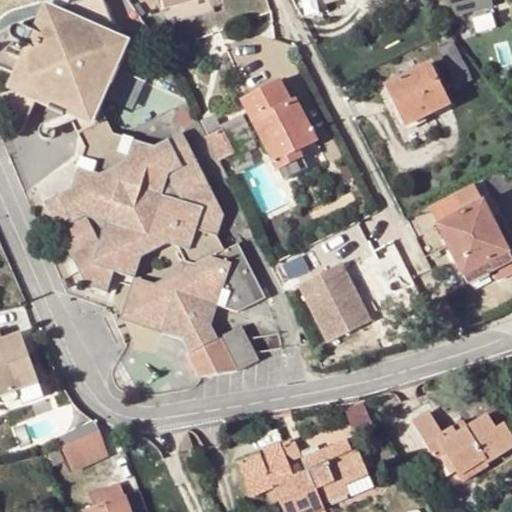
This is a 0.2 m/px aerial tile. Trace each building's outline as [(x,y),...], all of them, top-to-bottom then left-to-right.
[(3,90),(37,105),(53,98),(71,102),(91,94),(95,80),(111,87),(118,73),(131,78),(150,71),(133,43),(117,36),(102,0),(80,0),(58,9),(50,6),(42,1),(40,2),(37,17),(0,31),(0,71),(1,72),(7,74),(6,79),(4,83),(3,87),(3,90)] [(299,0),(303,9),(326,2),(324,0),(299,0)] [(0,31),(37,17),(40,2),(24,5),(13,9),(6,11),(1,15),(0,16),(0,31)] [(451,42),(438,49),(458,86),(470,80),(451,42)] [(428,63),(383,85),(403,125),(448,103),(428,63)] [(78,134),(106,120),(101,110),(111,87),(95,80),(91,94),(71,102),(53,98),(37,105),(67,118),(78,134)] [(240,99),(277,169),(299,157),(301,156),(298,149),(315,139),(295,99),(289,101),(278,80),(240,99)] [(204,117),(198,120),(202,126),(207,123),(204,117)] [(113,270),(134,277),(140,257),(168,243),(175,245),(183,261),(178,278),(161,285),(169,302),(160,331),(181,339),(188,352),(215,339),(209,327),(216,305),(236,311),(263,297),(237,244),(223,251),(215,236),(221,214),(208,187),(180,201),(167,175),(181,169),(166,140),(153,146),(132,140),(128,153),(118,151),(122,136),(112,132),(106,120),(78,134),(85,148),(82,157),(95,162),(92,172),(78,167),(72,187),(57,195),(64,210),(51,216),(86,285),(106,291),(113,270)] [(220,129),(204,137),(217,161),(232,153),(220,129)] [(181,169),(195,161),(180,133),(166,140),(181,169)] [(132,140),(122,136),(118,151),(128,153),(132,140)] [(95,162),(82,157),(78,167),(92,172),(95,162)] [(305,168),(299,157),(277,169),(283,179),(305,168)] [(180,201),(208,187),(203,178),(195,161),(181,169),(167,175),(180,201)] [(481,201),(472,183),(427,206),(437,225),(481,201)] [(64,210),(57,195),(44,201),(51,216),(64,210)] [(437,225),(463,274),(507,252),(481,201),(437,225)] [(511,262),(507,252),(463,274),(468,285),(511,262)] [(340,262),(297,284),(327,342),(370,320),(344,269),(340,262)] [(161,285),(134,277),(121,318),(160,331),(169,302),(161,285)] [(0,367),(2,367),(5,375),(12,392),(19,390),(16,385),(34,379),(17,329),(1,335),(0,334),(0,367)] [(2,367),(0,367),(0,391),(4,393),(12,392),(5,375),(2,367)] [(485,459),(486,462),(511,446),(511,439),(494,412),(457,435),(446,442),(441,434),(427,413),(411,422),(434,460),(444,454),(458,476),(485,459)] [(451,427),(441,434),(446,442),(457,435),(451,427)] [(95,429),(59,447),(72,471),(107,454),(95,429)] [(292,438),(278,443),(281,451),(295,446),(292,438)] [(273,485),(283,511),(317,511),(322,510),(321,505),(317,497),(366,476),(365,472),(357,454),(356,451),(351,454),(346,440),(301,459),(306,472),(293,478),(281,451),(262,459),(259,452),(236,461),(247,487),(269,478),(273,485)] [(262,459),(281,451),(278,443),(259,452),(262,459)] [(367,449),(357,454),(365,472),(376,468),(367,449)] [(60,451),(48,455),(52,464),(63,461),(60,451)] [(489,466),(486,462),(485,459),(458,476),(462,483),(489,466)] [(370,484),(366,476),(317,497),(321,505),(370,484)] [(269,478),(247,487),(250,494),(273,485),(269,478)] [(84,511),(129,511),(118,483),(88,494),(93,507),(84,511)]
